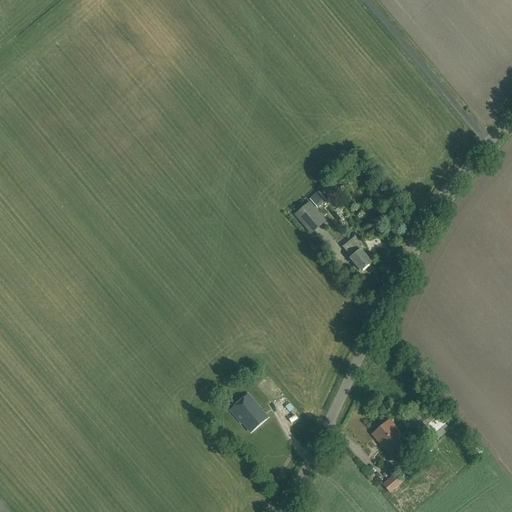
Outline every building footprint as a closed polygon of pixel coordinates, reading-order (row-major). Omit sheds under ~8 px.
[(311,232),(324,222),(308,204),(296,214),(311,232)] [(360,271),(370,263),(360,251),(364,248),(354,237),(342,248),(350,258),(350,259),(360,271)] [(250,432),(267,418),(248,395),(230,410),(241,423),(242,422),(250,432)] [(439,414),(429,421),(434,429),(444,422),(439,414)] [(391,458),(408,443),(388,421),(371,435),(391,458)] [(480,453),(484,450),(480,444),(475,447),(480,453)] [(390,494),(402,483),(394,474),(381,485),(390,494)]
